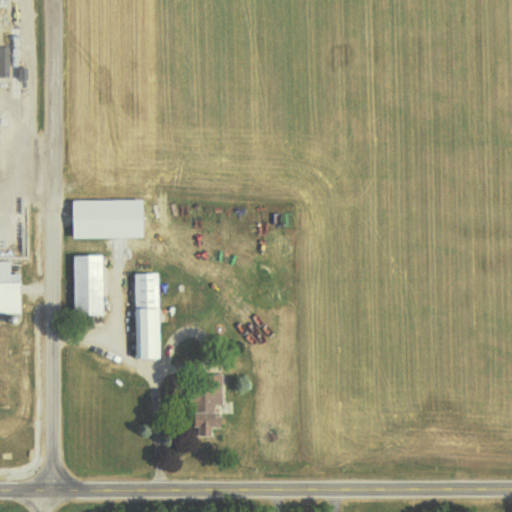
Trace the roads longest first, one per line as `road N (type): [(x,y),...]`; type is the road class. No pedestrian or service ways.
road 1 (residential): [(50,0),(50,490),(42,511)]
road 2 (tertiary): [(0,490),(511,488)]
